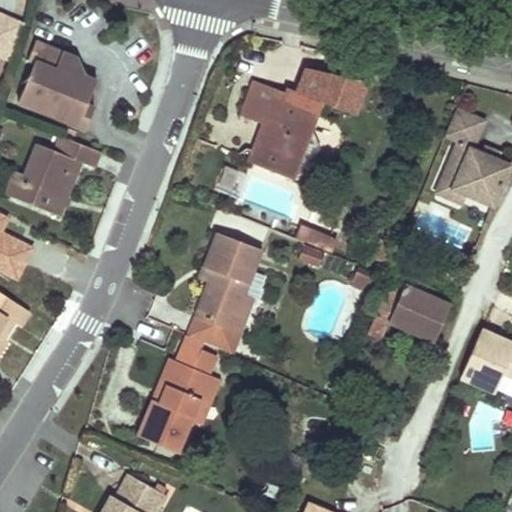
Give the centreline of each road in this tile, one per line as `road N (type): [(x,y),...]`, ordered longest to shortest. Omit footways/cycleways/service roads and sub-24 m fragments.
road 1 (residential): [(0,459),(105,287),(206,0)]
road 2 (secondary): [(511,57),(248,0)]
road 3 (unknown): [(154,153),(115,127),(113,58),(59,14)]
